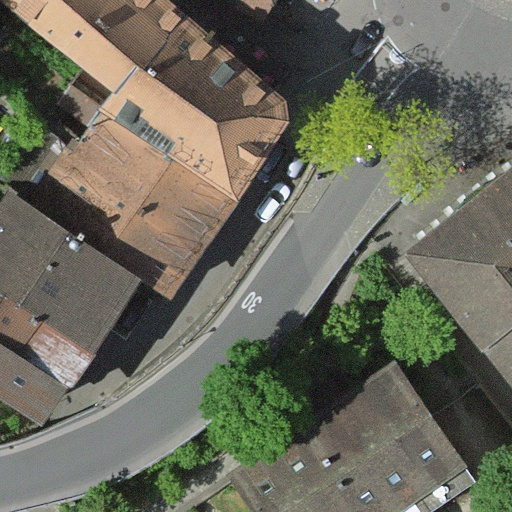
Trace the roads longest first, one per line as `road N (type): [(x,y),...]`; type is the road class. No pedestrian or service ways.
road 1 (residential): [(0,481),(109,444),(196,385),(259,322),(380,164)]
road 2 (residential): [(35,511),(317,108)]
